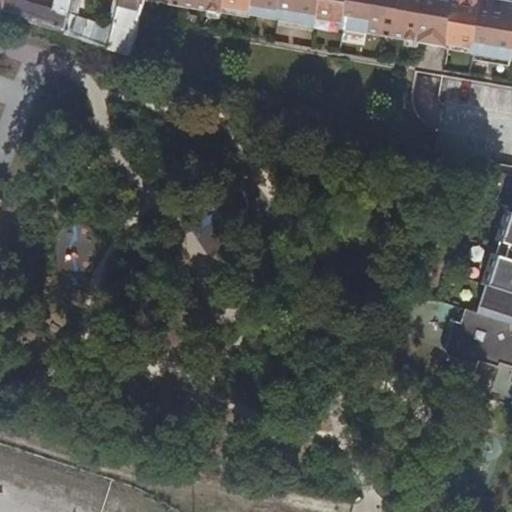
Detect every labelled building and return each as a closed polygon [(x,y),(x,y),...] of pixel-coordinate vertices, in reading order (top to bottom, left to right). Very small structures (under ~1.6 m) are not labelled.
[(72,0),(55,0),(52,17),(5,1),(2,15),(66,36),(70,15),(72,0)] [(121,0),(115,30),(110,51),(132,58),(141,26),(147,0),(121,0)] [(170,0),(173,0),(172,7),(225,16),(226,10),(254,15),(254,16),(318,28),(319,21),(345,25),(344,30),(435,47),(449,49),(450,47),(476,50),(475,56),(511,61),(511,8),(461,0),(170,0)] [(461,0),(511,8),(511,5),(481,0),(461,0)] [(115,30),(70,15),(66,36),(88,44),(110,51),(115,30)] [(511,225),(506,244),(511,245),(511,260),(503,258),(493,287),(495,288),(486,317),(511,325),(511,225)] [(466,310),(466,312),(511,327),(511,325),(486,317),(466,310)] [(461,324),(451,320),(441,350),(450,363),(477,372),(479,363),(511,373),(511,327),(466,312),(461,324)]
